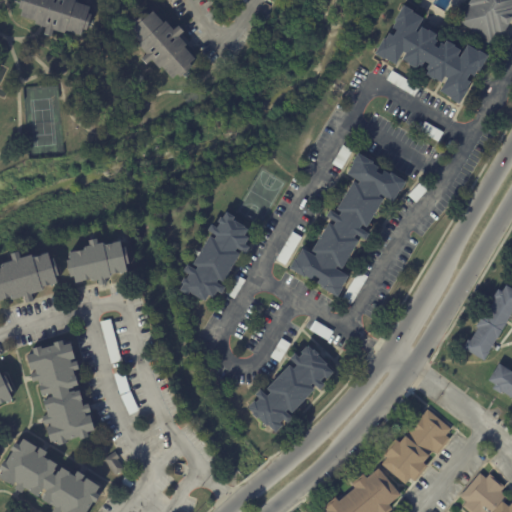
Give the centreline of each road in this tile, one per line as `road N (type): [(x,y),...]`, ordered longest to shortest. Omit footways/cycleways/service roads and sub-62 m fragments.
road 1 (tertiary): [(413,369),(511,202)]
road 2 (tertiary): [(511,150),(440,271)]
road 3 (tertiary): [(389,355),(295,453)]
